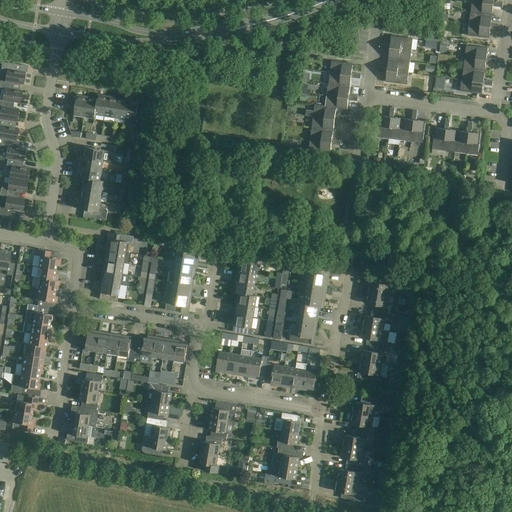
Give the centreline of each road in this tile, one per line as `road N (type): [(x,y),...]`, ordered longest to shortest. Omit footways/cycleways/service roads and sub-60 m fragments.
road 1 (unclassified): [(336,511),(0,445)]
road 2 (residential): [(45,241),(57,165),(45,115),(59,31)]
road 3 (tertiary): [(59,31),(149,41),(244,27)]
road 4 (tertiary): [(244,27),(151,32),(62,13)]
road 5 (residential): [(319,410),(350,270)]
road 6 (residential): [(51,436),(64,341),(78,305)]
road 7 (residential): [(367,96),(493,108)]
road 8 (residential): [(319,410),(195,386)]
road 9 (residential): [(197,332),(78,305)]
